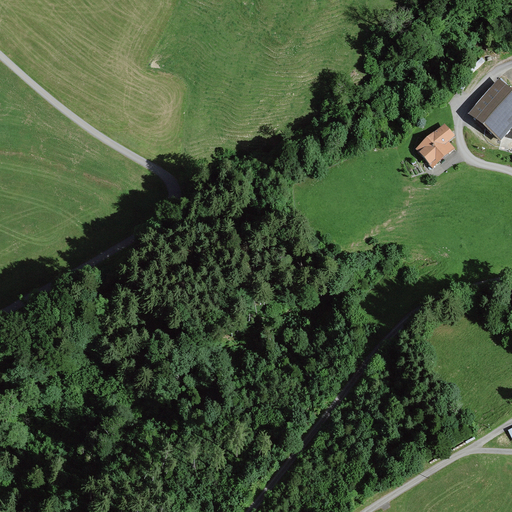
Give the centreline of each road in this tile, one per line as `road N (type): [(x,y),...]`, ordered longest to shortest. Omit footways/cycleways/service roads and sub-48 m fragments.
road 1 (track): [(0,314),(125,245),(167,213),(177,195),(171,180),(108,143),(0,56)]
road 2 (track): [(250,511),(394,331),(430,302),(511,278)]
road 3 (track): [(368,511),(462,454),(511,454)]
road 4 (track): [(511,172),(473,160),(458,128),(494,73)]
